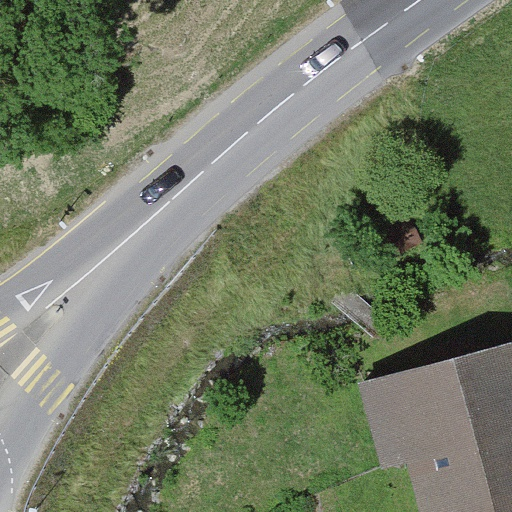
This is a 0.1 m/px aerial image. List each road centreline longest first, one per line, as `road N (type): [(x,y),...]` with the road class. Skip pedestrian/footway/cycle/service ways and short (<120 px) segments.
road 1 (secondary): [(427,0),(342,57),(117,248)]
road 2 (secondary): [(0,436),(65,319),(117,248)]
road 3 (secondary): [(117,248),(0,329)]
